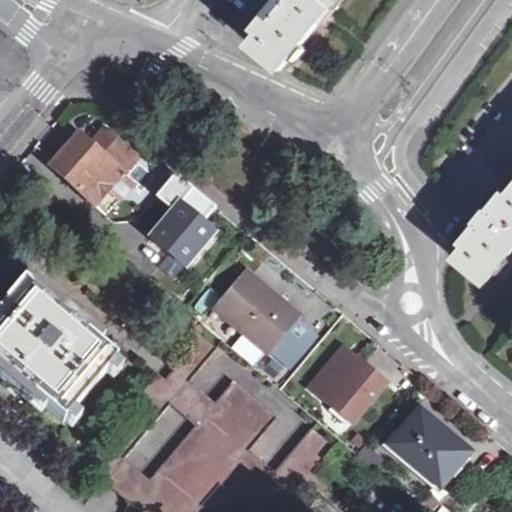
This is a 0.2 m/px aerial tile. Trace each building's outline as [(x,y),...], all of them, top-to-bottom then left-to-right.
[(332,0),(267,0),(263,6),(271,13),(250,40),(280,64),(332,0)] [(101,155),(114,138),(104,130),(91,147),(101,155)] [(138,157),(114,138),(101,155),(91,147),(77,135),(50,168),(94,206),(108,190),(122,173),(124,175),(138,157)] [(212,231),(201,221),(214,206),(174,172),(154,195),(171,210),(149,235),(182,265),(212,231)] [(133,182),(124,175),(122,173),(108,190),(120,199),(133,182)] [(511,181),(495,202),(491,199),(486,205),(481,202),(471,214),(476,218),(470,225),(474,229),(454,253),(484,278),(511,244),(511,181)] [(295,315),(243,270),(212,306),(240,332),(226,348),(246,365),(260,349),(263,353),(264,351),(283,367),(309,336),(291,321),(295,315)] [(113,357),(19,277),(0,300),(0,366),(61,419),(113,357)] [(210,341),(190,324),(161,358),(181,375),(210,341)] [(362,361),(344,345),(325,366),(334,391),(327,400),(351,420),(385,381),(373,371),(370,374),(359,364),(362,361)] [(181,375),(161,358),(152,368),(172,386),(181,375)] [(373,371),(362,361),(359,364),(370,374),(373,371)] [(334,391),(325,366),(309,384),(327,400),(334,391)] [(172,386),(152,368),(76,456),(96,474),(172,386)] [(188,511),(271,414),(229,377),(127,497),(143,511),(188,511)] [(465,457),(416,414),(386,447),(428,483),(435,476),(442,482),(465,457)] [(332,446),(309,428),(279,463),(302,482),(332,446)] [(302,482),(279,463),(270,473),(293,493),(302,482)] [(276,511),(293,493),(270,473),(236,511),(276,511)]
